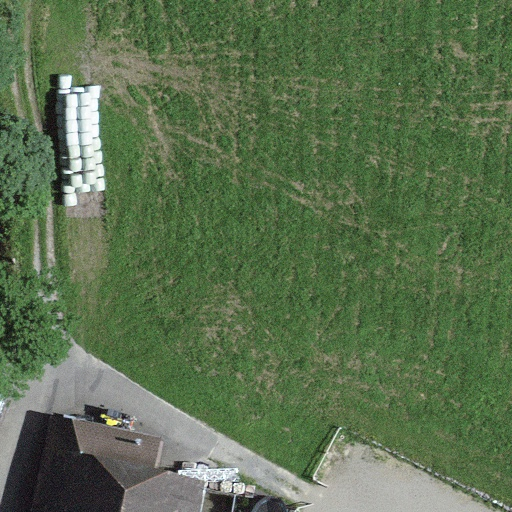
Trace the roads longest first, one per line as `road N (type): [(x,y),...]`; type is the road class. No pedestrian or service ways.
road 1 (track): [(301,495),(120,392),(60,371),(31,400),(0,488)]
road 2 (track): [(28,0),(20,68),(44,189),(60,371)]
